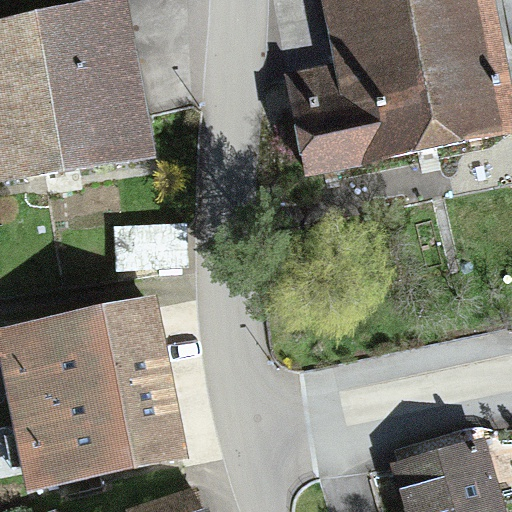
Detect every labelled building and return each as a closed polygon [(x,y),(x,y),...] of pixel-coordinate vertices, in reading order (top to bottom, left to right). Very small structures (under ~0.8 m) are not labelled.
[(120,0),(0,20),(0,175),(145,151),(120,0)] [(511,125),(487,0),(321,0),(334,66),(312,71),(291,74),(310,169),(511,130),(511,125)] [(154,295),(0,326),(0,339),(31,491),(187,459),(154,295)] [(487,439),(396,465),(409,511),(507,511),(499,480),(487,439)] [(204,511),(196,489),(131,511),(204,511)]
